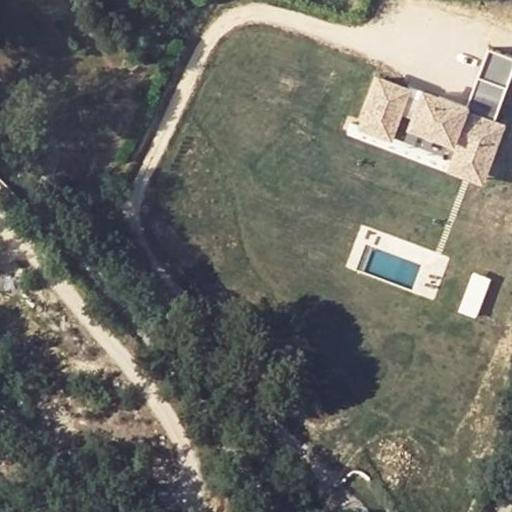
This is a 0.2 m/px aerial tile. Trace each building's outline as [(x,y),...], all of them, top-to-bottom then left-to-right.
[(511,76),(511,56),(490,48),(479,76),(508,87),(511,76)] [(508,87),(479,76),(467,106),(466,111),(495,122),(508,87)] [(466,111),(467,106),(425,90),(422,99),(407,94),(409,88),(380,77),(362,125),(381,133),(387,116),(397,120),(400,111),(414,116),(411,125),(460,144),(475,150),(480,138),(496,144),(503,125),(495,122),(466,111)] [(496,144),(480,138),(475,150),(460,144),(451,169),(482,180),(496,144)] [(476,314),(489,275),(471,269),(458,307),(476,314)]
